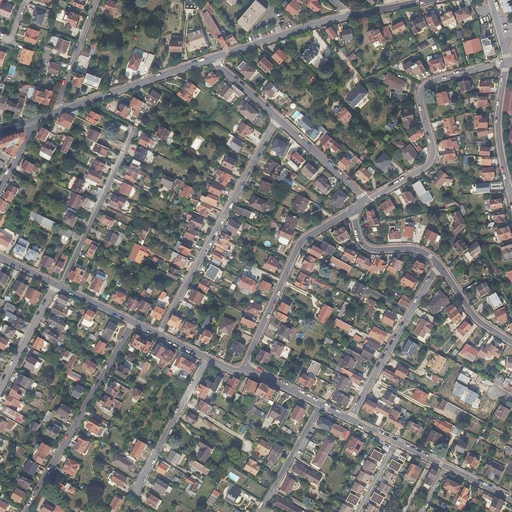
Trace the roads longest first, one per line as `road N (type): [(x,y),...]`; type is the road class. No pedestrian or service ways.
road 1 (residential): [(158,333),(278,118)]
road 2 (residential): [(507,61),(426,84),(420,101),(433,147),(429,163),(366,201)]
road 3 (residential): [(26,511),(132,321)]
road 4 (residential): [(243,370),(301,241),(352,210)]
road 5 (residential): [(350,419),(511,500)]
road 6 (residential): [(350,419),(439,264)]
road 7 (residential): [(61,286),(135,129)]
road 8 (residential): [(213,58),(55,113)]
road 9 (residential): [(206,358),(134,494)]
road 10 (residential): [(347,15),(213,58)]
road 11 (residential): [(507,61),(498,126),(511,198)]
road 12 (residential): [(320,404),(260,511)]
road 13 (residential): [(278,118),(366,201)]
road 14 (residential): [(55,113),(96,0)]
